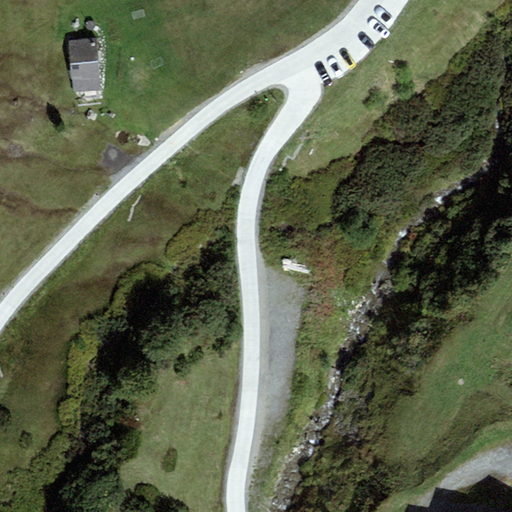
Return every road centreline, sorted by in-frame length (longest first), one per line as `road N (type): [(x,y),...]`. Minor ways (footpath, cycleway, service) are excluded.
road 1 (unclassified): [(0,322),(55,244),(242,80),(330,57),(375,0)]
road 2 (track): [(330,57),(255,190),(256,371),(234,461),(237,511)]
